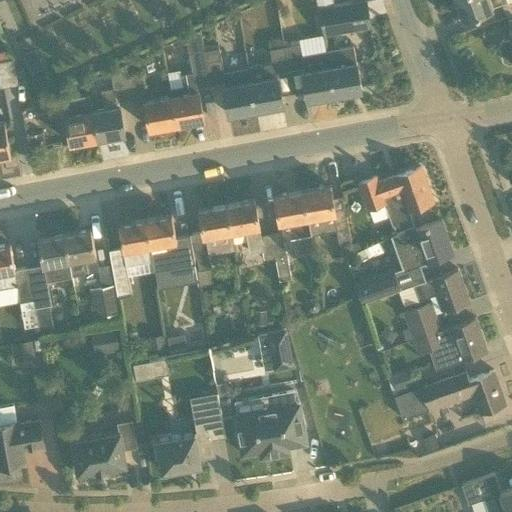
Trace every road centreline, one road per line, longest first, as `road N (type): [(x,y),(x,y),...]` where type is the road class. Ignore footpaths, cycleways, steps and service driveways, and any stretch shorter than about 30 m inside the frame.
road 1 (residential): [(0,200),(441,121)]
road 2 (residential): [(511,319),(441,121)]
road 3 (residential): [(178,511),(371,483)]
road 4 (residential): [(441,121),(398,0)]
